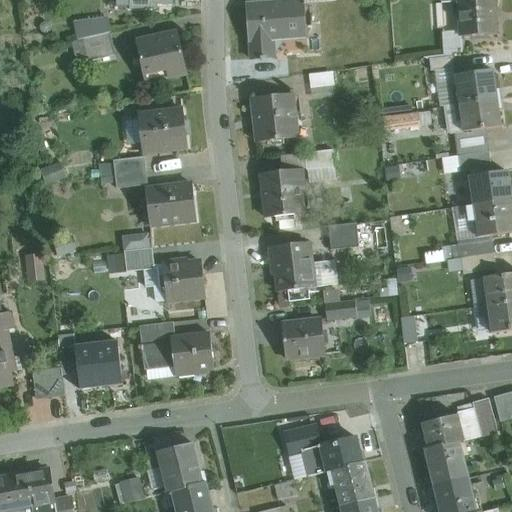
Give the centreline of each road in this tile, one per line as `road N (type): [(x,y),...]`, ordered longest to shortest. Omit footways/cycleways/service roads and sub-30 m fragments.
road 1 (residential): [(249,406),(215,86),(214,0)]
road 2 (residential): [(0,448),(249,406)]
road 3 (residential): [(249,406),(382,388)]
road 4 (residential): [(382,388),(511,370)]
road 5 (residential): [(382,388),(413,511)]
